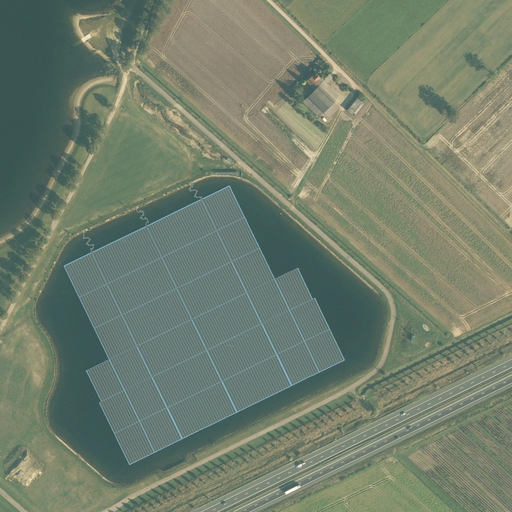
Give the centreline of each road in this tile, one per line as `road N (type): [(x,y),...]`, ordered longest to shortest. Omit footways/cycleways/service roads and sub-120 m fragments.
road 1 (unclassified): [(153,0),(130,64),(382,287),(393,312),(382,361),(352,388),(106,511)]
road 2 (track): [(292,200),(358,88),(511,238)]
road 3 (motorway): [(511,362),(208,511)]
road 4 (motorway): [(239,511),(511,378)]
road 5 (track): [(352,388),(358,398),(374,396),(511,328)]
road 6 (unclassified): [(267,0),(358,88)]
